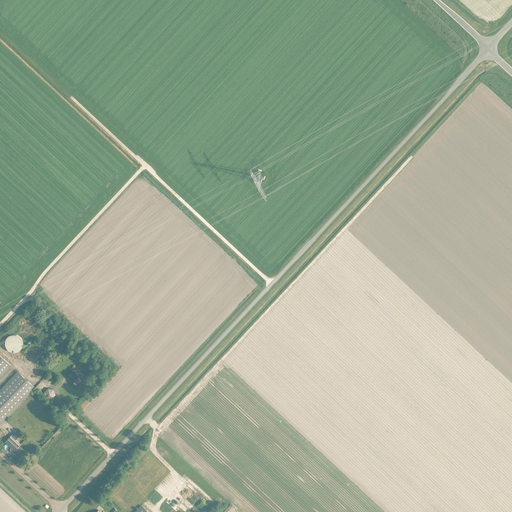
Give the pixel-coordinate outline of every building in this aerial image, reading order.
[(6,349),(7,350),(8,351),(9,351),(11,351),(12,352),(13,352),(15,351),(16,351),(17,350),(18,350),(19,349),(20,348),(20,347),(21,345),(21,344),(21,343),(21,342),(21,340),(21,339),(20,338),(19,337),(19,336),(18,335),(17,335),(15,334),(14,334),(13,334),(12,334),(10,334),(9,334),(8,335),(7,335),(6,336),(5,338),(4,339),(4,340),(3,342),(3,343),(4,344),(4,346),(4,347),(5,348),(6,349)] [(0,374),(9,365),(0,356),(0,374)] [(0,387),(0,422),(33,387),(16,371),(0,387)] [(66,377),(74,385),(80,379),(71,371),(66,377)] [(9,435),(3,441),(10,447),(9,448),(9,449),(12,453),(14,453),(17,449),(17,448),(16,447),(19,444),(18,444),(14,440),(16,437),(12,433),(10,436),(9,435)]
